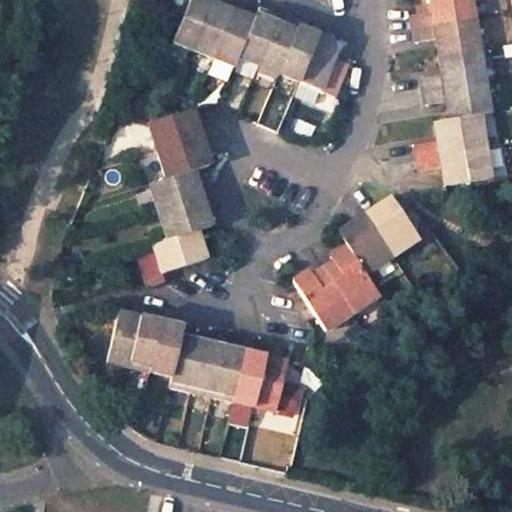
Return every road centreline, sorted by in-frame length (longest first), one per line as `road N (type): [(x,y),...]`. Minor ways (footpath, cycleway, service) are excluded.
road 1 (unclassified): [(330,511),(110,451)]
road 2 (residential): [(208,309),(304,233),(342,172)]
road 3 (unclassified): [(110,451),(0,306)]
road 4 (residential): [(342,172),(367,105),(375,32)]
